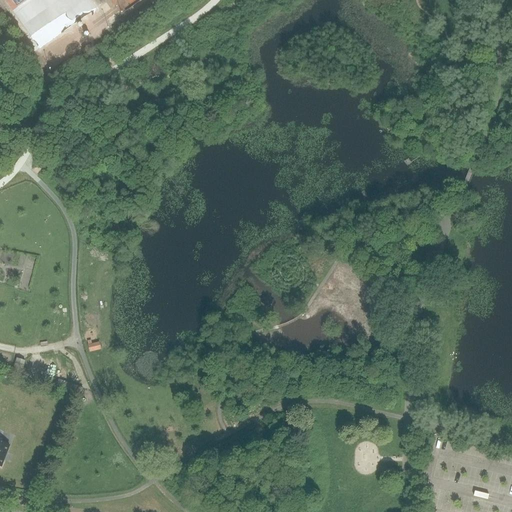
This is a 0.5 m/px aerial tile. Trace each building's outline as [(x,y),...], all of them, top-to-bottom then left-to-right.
[(89,353),(101,350),(99,342),(87,345),(89,353)] [(22,373),(25,361),(16,359),(13,370),(22,373)] [(437,399),(446,399),(445,382),(436,382),(437,399)] [(322,434),(323,456),(335,456),(334,433),(322,434)] [(0,460),(5,462),(13,439),(0,434),(0,460)] [(353,484),(353,500),(363,500),(363,484),(353,484)]
